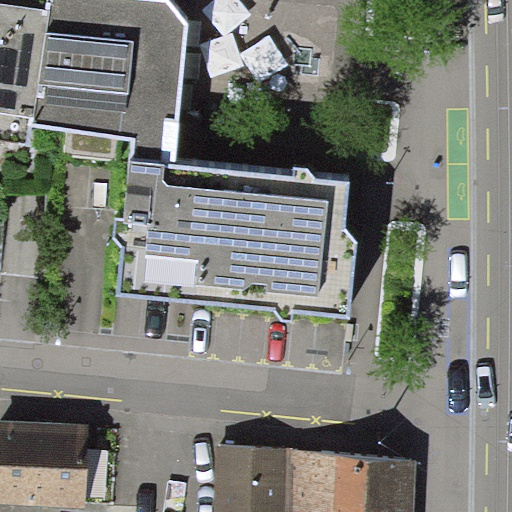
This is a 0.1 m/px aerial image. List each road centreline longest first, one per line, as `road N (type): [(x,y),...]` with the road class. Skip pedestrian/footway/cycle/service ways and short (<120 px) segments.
road 1 (primary): [(488,0),(489,511)]
road 2 (residential): [(0,354),(269,396)]
